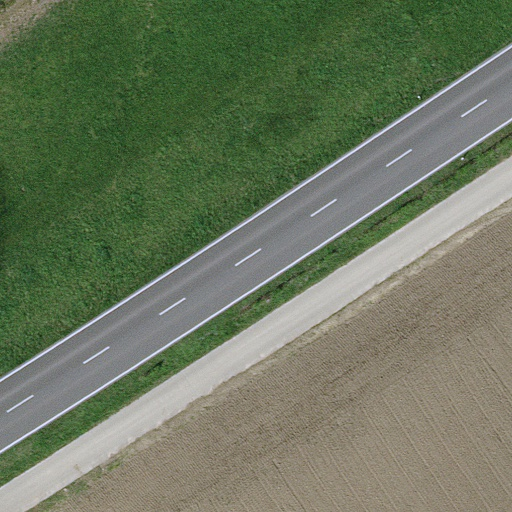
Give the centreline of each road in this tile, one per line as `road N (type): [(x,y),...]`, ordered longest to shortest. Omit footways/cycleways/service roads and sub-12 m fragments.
road 1 (primary): [(0,416),(511,80)]
road 2 (track): [(0,502),(511,173)]
